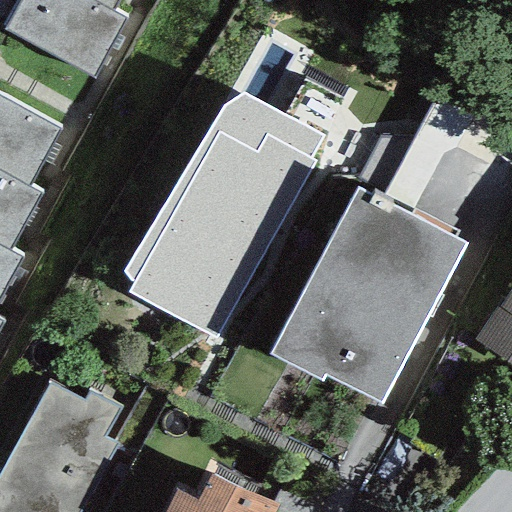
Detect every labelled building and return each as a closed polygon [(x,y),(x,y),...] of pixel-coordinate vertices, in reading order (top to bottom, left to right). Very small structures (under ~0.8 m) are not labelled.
[(111,9),(93,0),(18,0),(5,26),(95,73),(125,16),(111,9)] [(93,0),(111,9),(115,0),(93,0)] [(60,125),(0,93),(0,168),(29,184),(60,125)] [(128,289),(214,337),(312,160),(279,142),(281,135),(231,110),(128,289)] [(0,242),(10,248),(41,190),(29,184),(0,168),(0,242)] [(325,370),(382,400),(467,242),(356,184),(266,351),(320,379),(325,370)] [(0,294),(21,253),(10,248),(0,242),(0,294)] [(511,287),(475,343),(511,367),(511,287)] [(82,398),(48,380),(0,467),(0,511),(80,511),(118,443),(104,436),(121,407),(87,388),(82,398)] [(273,511),(277,505),(208,468),(193,496),(174,485),(159,511),(273,511)]
